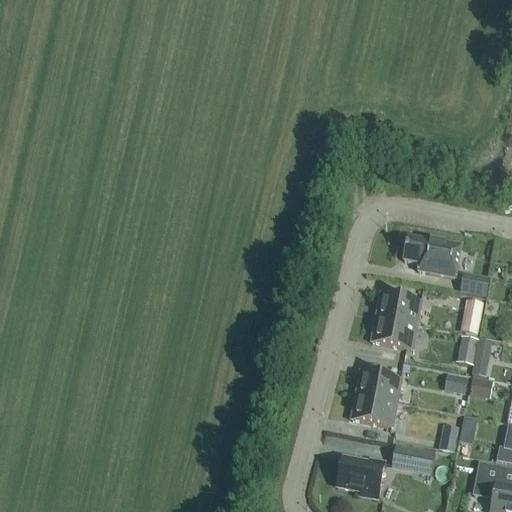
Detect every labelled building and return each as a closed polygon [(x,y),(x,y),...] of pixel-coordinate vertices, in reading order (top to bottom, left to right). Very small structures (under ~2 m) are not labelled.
[(408,241),(404,264),(419,267),(418,275),(455,282),(462,248),(424,241),(424,244),(408,241)] [(489,281),(476,279),(475,287),(462,284),(460,296),(486,301),(489,281)] [(421,304),(381,297),(377,322),(416,329),(421,304)] [(483,307),(467,303),(461,336),(477,339),(483,307)] [(377,322),(372,346),(411,354),(416,329),(377,322)] [(457,365),(471,368),(476,341),(462,339),(457,365)] [(472,378),(485,381),(488,362),(476,360),(472,378)] [(361,374),(356,399),(396,407),(401,382),(361,374)] [(447,378),(444,395),(465,399),(468,382),(447,378)] [(469,400),(480,402),(483,384),(472,382),(469,400)] [(391,432),(396,407),(356,399),(352,424),(391,432)] [(464,421),(462,430),(476,432),(477,423),(464,421)] [(506,453),(503,466),(511,467),(511,428),(510,429),(506,453)] [(435,457),(395,449),(391,469),(431,477),(435,457)] [(369,467),(342,462),(337,491),(360,495),(360,499),(378,502),(384,466),(369,463),(369,467)] [(511,511),(511,473),(479,467),(473,499),(492,503),(490,511),(511,511)]
